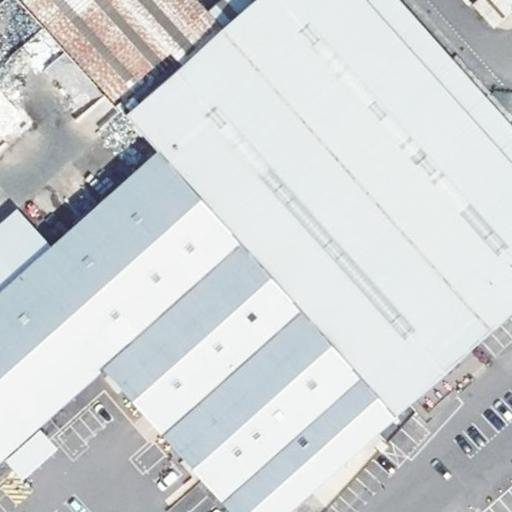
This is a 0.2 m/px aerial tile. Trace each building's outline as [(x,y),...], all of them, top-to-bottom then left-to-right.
[(24,0),(24,1),(126,115),(221,29),(195,0),(24,0)] [(128,118),(162,155),(395,415),(444,371),(511,309),(511,127),(398,0),(253,0),(221,29),(126,115),(128,118)] [(511,0),(472,0),(478,6),(477,9),(493,26),(511,9),(511,0)] [(0,141),(25,120),(0,90),(0,141)] [(0,230),(0,253),(22,278),(162,155),(128,118),(0,230)] [(285,511),(395,415),(162,155),(22,278),(0,297),(0,462),(105,368),(125,391),(233,511),(285,511)] [(0,297),(22,278),(0,253),(0,297)] [(105,368),(0,462),(0,501),(125,391),(105,368)]
